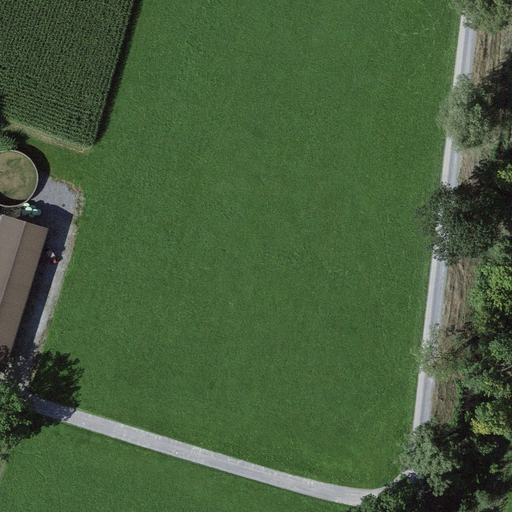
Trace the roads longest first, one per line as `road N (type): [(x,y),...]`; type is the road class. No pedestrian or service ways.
road 1 (track): [(477,0),(419,511)]
road 2 (track): [(419,510),(0,388)]
